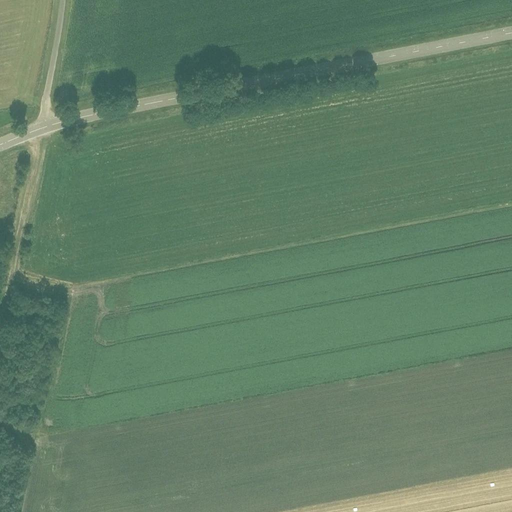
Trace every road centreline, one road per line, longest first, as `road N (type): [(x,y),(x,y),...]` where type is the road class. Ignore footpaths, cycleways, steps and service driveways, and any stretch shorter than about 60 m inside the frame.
road 1 (tertiary): [(41,129),(511,34)]
road 2 (track): [(41,129),(0,325)]
road 3 (unclassified): [(41,129),(61,0)]
